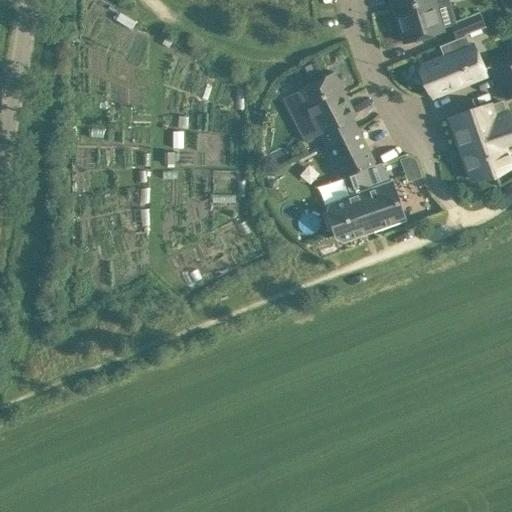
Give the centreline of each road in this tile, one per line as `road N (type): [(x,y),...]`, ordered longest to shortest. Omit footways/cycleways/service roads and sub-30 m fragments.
road 1 (residential): [(349,0),(365,66),(464,223)]
road 2 (unclassified): [(0,160),(28,0)]
